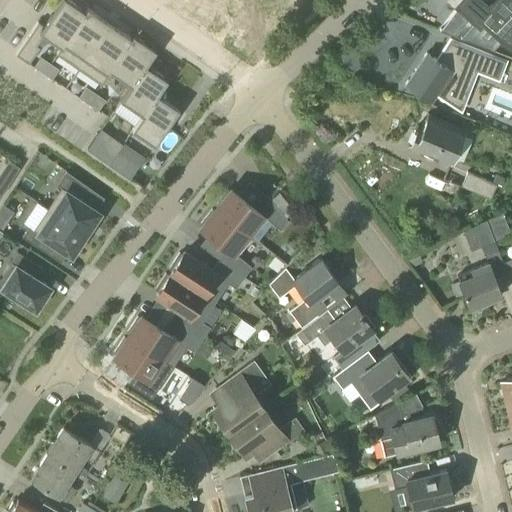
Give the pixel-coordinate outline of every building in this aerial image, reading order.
[(83,2),(80,6),(72,0),(52,0),(39,20),(33,16),(11,49),(24,58),(35,42),(32,40),(39,30),(57,42),(83,3),(83,2)] [(487,32),(490,28),(502,39),(511,27),(511,0),(495,0),(488,8),(478,0),(461,0),(457,5),(487,32)] [(78,56),(79,57),(105,18),(83,3),(57,42),(58,42),(60,39),(80,53),(78,56)] [(105,18),(79,57),(100,71),(127,32),(126,32),(124,35),(104,22),(106,18),(105,18)] [(113,97),(114,98),(148,47),(127,32),(100,71),(101,72),(103,69),(123,82),(113,97)] [(438,64),(425,55),(405,85),(429,102),(435,93),(467,114),(482,75),(505,84),(511,66),(450,42),(439,59),(441,60),(438,64)] [(125,127),(126,127),(160,77),(139,63),(149,48),(148,47),(114,98),(135,112),(125,127)] [(49,64),(39,57),(33,67),(43,73),(49,64)] [(43,73),(51,79),(57,69),(49,64),(43,73)] [(172,107),(151,92),(161,77),(160,77),(126,127),(148,143),(172,107)] [(84,87),(77,97),(86,103),(93,93),(84,87)] [(97,110),(104,100),(93,93),(86,103),(97,110)] [(463,130),(426,116),(421,129),(416,127),(409,147),(451,163),(463,130)] [(108,164),(121,144),(100,129),(86,149),(108,164)] [(143,158),(121,144),(108,164),(129,178),(143,158)] [(491,183),(467,172),(461,186),(490,199),(496,186),(500,188),(504,178),(495,174),(491,183)] [(61,188),(47,208),(85,234),(99,212),(76,197),(83,187),(63,174),(56,185),(61,188)] [(215,210),(250,239),(252,237),(247,234),(261,216),(280,231),(287,222),(267,198),(257,212),(231,191),(229,193),(226,191),(214,205),(217,208),(215,210)] [(28,227),(22,238),(42,251),(48,241),(71,255),(85,234),(47,208),(33,230),(28,227)] [(236,256),(250,239),(215,210),(213,212),(211,210),(199,225),(201,227),(200,229),(226,250),(218,261),(242,279),(250,268),(236,256)] [(484,221),(492,242),(511,234),(502,213),(484,221)] [(470,251),(492,242),(484,221),(462,231),(470,251)] [(0,278),(0,286),(7,291),(5,294),(19,303),(21,301),(35,309),(49,287),(36,278),(43,268),(16,251),(9,262),(11,262),(0,278)] [(242,279),(218,261),(210,272),(182,253),(181,256),(178,254),(168,269),(170,271),(169,274),(213,304),(226,284),(234,290),(242,279)] [(316,300),(336,285),(319,261),(294,279),(292,281),(295,284),(305,298),(288,310),(301,327),(325,311),(316,300)] [(467,309),(499,296),(486,263),(456,275),(459,281),(456,282),(467,309)] [(200,323),(213,304),(169,274),(167,276),(164,275),(154,290),(157,292),(155,295),(183,313),(176,324),(200,341),(208,328),(200,323)] [(244,293),(254,299),(263,286),(253,280),(244,293)] [(324,344),(332,338),(342,351),(349,346),(362,336),(372,329),(354,305),(351,307),(334,319),(327,309),(325,311),(301,327),(281,343),(289,353),(302,342),(304,344),(317,335),(324,344)] [(200,341),(176,324),(168,335),(140,317),(139,319),(136,317),(126,333),(128,335),(127,337),(172,367),(184,347),(192,353),(200,341)] [(171,368),(172,367),(127,337),(125,340),(122,338),(112,353),(115,355),(113,358),(146,380),(160,360),(171,368)] [(376,361),(367,349),(332,375),(342,388),(350,382),(370,408),(382,399),(380,397),(386,392),(392,401),(408,387),(402,380),(407,376),(389,352),(376,361)] [(228,433),(262,408),(246,385),(263,373),(254,360),(225,381),(234,394),(212,409),(228,433)] [(187,405),(204,385),(188,375),(175,396),(187,405)] [(504,407),(511,405),(511,380),(498,384),(504,407)] [(411,418),(402,399),(356,422),(361,436),(378,429),(385,456),(438,443),(431,413),(411,418)] [(262,408),(228,433),(245,456),(268,440),(276,452),(305,431),(295,417),(278,429),(262,408)] [(46,452),(74,470),(85,477),(88,471),(78,464),(82,457),(92,463),(100,451),(62,427),(46,452)] [(66,482),(74,470),(46,452),(30,476),(68,501),(76,489),(66,482)] [(429,473),(425,458),(389,467),(394,488),(406,485),(411,508),(452,498),(445,469),(429,473)] [(284,511),(308,506),(297,462),(253,473),(258,491),(243,495),(247,511),(284,511)] [(115,502),(126,482),(114,476),(104,496),(115,502)] [(37,511),(16,500),(14,504),(11,503),(7,510),(9,511),(37,511)] [(97,511),(91,508),(81,502),(75,511),(97,511)]
